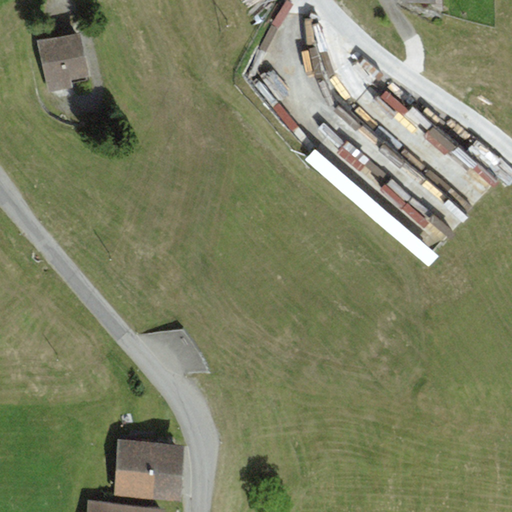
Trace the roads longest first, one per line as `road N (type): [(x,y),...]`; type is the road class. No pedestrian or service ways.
road 1 (residential): [(201,511),(188,414),(0,190)]
road 2 (track): [(511,150),(316,0)]
